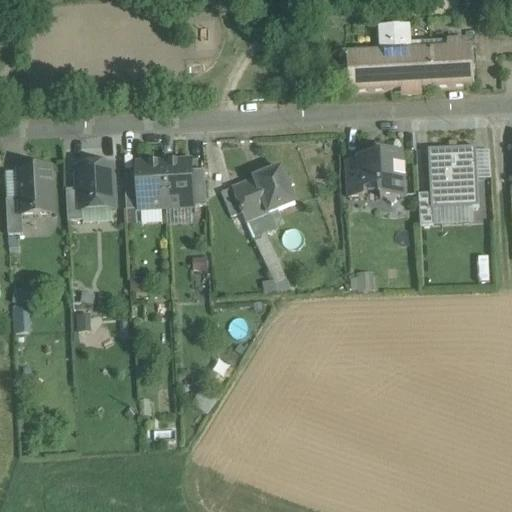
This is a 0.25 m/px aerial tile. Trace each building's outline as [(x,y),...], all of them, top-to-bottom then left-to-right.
[(470,52),(349,59),(349,57),(347,57),(350,97),(351,97),(472,90),(470,52)] [(476,151),(428,153),(431,197),(431,213),(433,213),(479,211),(476,151)] [(400,155),(378,156),(378,160),(360,161),(360,164),(361,194),(363,194),(380,193),(381,202),(384,202),(392,209),(399,201),(406,200),(404,166),(401,166),(400,155)] [(360,164),(346,165),(348,201),(363,200),(363,194),(361,194),(360,164)] [(191,165),(164,166),(167,211),(194,210),(192,174),(191,165)] [(164,166),(137,168),(138,177),(140,213),(167,211),(164,166)] [(112,169),(80,171),(81,192),(82,213),(83,213),(115,211),(112,169)] [(282,172),(233,191),(239,207),(246,226),(295,206),(289,189),(294,187),(290,177),(284,179),(282,172)] [(52,173),(20,174),(21,202),(22,218),(23,218),(54,217),(52,173)] [(205,173),(192,174),(194,210),(207,209),(205,173)] [(138,177),(125,178),(127,213),(140,213),(138,177)] [(233,191),(221,195),(228,211),(239,207),(233,191)] [(81,192),(67,193),(68,225),(84,224),(83,213),(82,213),(81,192)] [(431,197),(419,198),(420,229),(433,229),(433,213),(431,213),(431,197)] [(21,202),(7,203),(9,239),(24,238),(23,218),(22,218),(21,202)] [(290,289),(266,236),(254,242),(263,262),(277,295),(290,289)]
